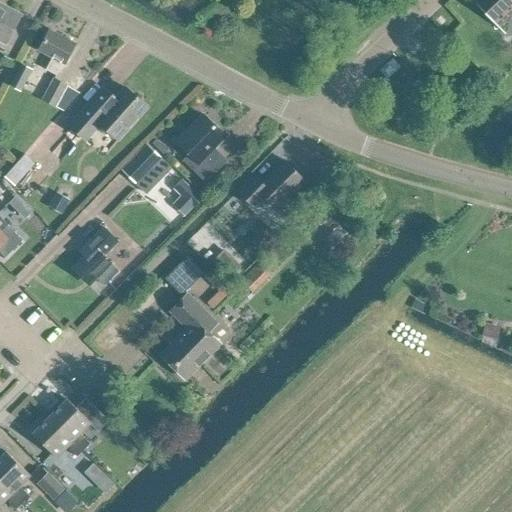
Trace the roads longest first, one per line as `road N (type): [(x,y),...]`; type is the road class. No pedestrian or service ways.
road 1 (residential): [(314,124),(76,0)]
road 2 (residential): [(511,190),(314,124)]
road 3 (residential): [(314,124),(347,71),(427,0)]
road 4 (residential): [(0,413),(43,364),(0,325)]
